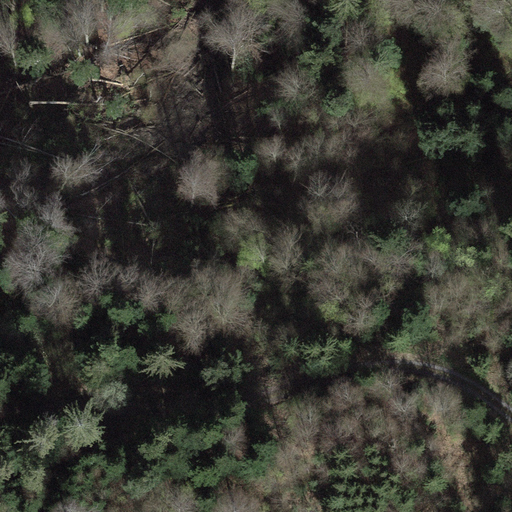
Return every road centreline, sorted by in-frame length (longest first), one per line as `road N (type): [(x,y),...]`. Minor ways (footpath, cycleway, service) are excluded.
road 1 (track): [(511,414),(470,383),(404,361),(341,367),(239,397),(35,404),(0,421)]
road 2 (track): [(129,406),(108,434),(66,460),(29,511)]
